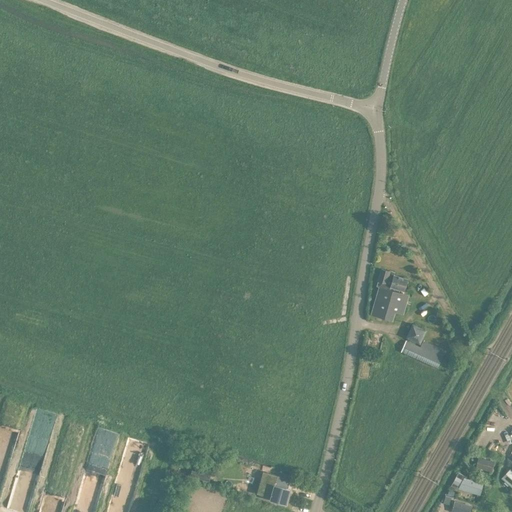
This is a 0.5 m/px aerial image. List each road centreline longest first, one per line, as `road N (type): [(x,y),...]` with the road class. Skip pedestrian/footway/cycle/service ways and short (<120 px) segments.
road 1 (unclassified): [(314,511),(376,196),(375,107)]
road 2 (unclassified): [(375,107),(234,71),(42,0)]
